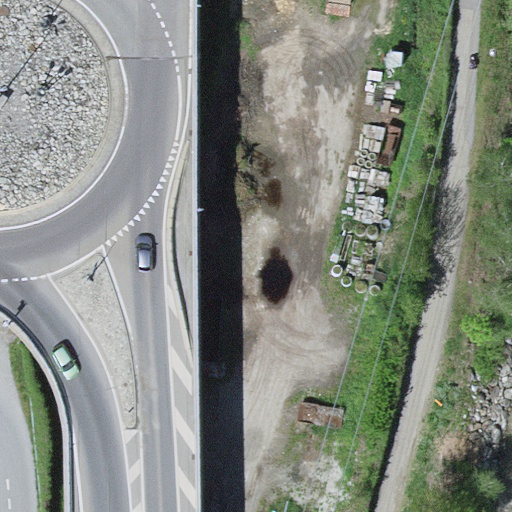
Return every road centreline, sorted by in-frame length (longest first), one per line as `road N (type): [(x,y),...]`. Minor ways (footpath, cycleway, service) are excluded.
road 1 (primary): [(159,511),(155,371),(123,192)]
road 2 (primary): [(0,263),(55,326),(87,379),(112,511)]
road 3 (primary): [(0,253),(62,240),(123,192)]
road 4 (primary): [(123,192),(153,117),(150,61)]
